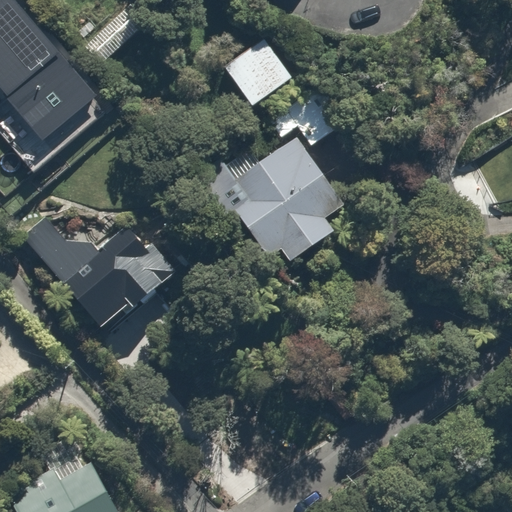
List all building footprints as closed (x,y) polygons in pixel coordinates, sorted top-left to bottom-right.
[(145,0),(75,44),(94,74),(168,28),(150,0),(145,0)] [(262,0),(227,0),(241,17),(262,0)] [(249,114),(294,81),(263,40),(218,73),(249,114)] [(281,258),(293,273),(333,240),(324,229),(360,200),(298,124),(213,193),(271,265),(281,258)] [(132,308),(139,316),(183,278),(137,223),(100,254),(86,238),(70,251),(47,223),(23,243),(100,335),(132,308)] [(120,511),(95,460),(8,502),(12,511),(120,511)]
